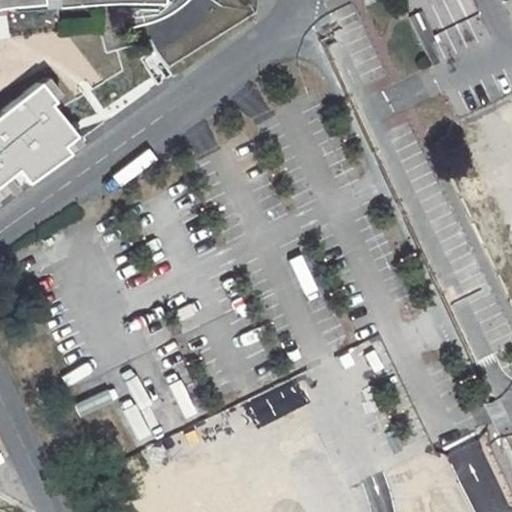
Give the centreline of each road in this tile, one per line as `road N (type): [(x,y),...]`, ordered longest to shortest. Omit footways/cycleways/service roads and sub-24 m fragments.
road 1 (residential): [(504,414),(324,37),(288,22)]
road 2 (residential): [(288,22),(0,230)]
road 3 (residential): [(0,393),(52,511)]
